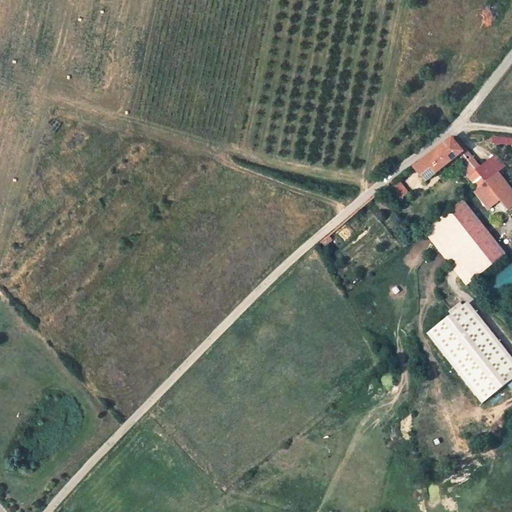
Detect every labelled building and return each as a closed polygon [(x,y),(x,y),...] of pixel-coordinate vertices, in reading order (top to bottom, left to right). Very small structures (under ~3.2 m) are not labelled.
[(491,143),(511,145),(511,137),(492,135),(491,143)] [(444,184),(476,157),(465,143),(431,168),(444,184)] [(500,167),(490,175),(500,188),(510,180),(500,167)] [(438,189),(444,184),(431,168),(425,172),(438,189)] [(491,195),(500,188),(490,175),(482,182),(491,195)] [(398,199),(408,194),(402,182),(392,187),(398,199)] [(491,195),(504,212),(511,206),(511,203),(500,188),(491,195)] [(490,223),(477,208),(439,237),(451,253),(461,246),(490,223)] [(511,270),(511,251),(490,223),(461,246),(491,287),(511,270)] [(436,239),(480,294),(491,287),(461,246),(451,253),(439,237),(436,239)] [(479,404),(511,380),(511,360),(467,300),(425,331),(479,404)]
